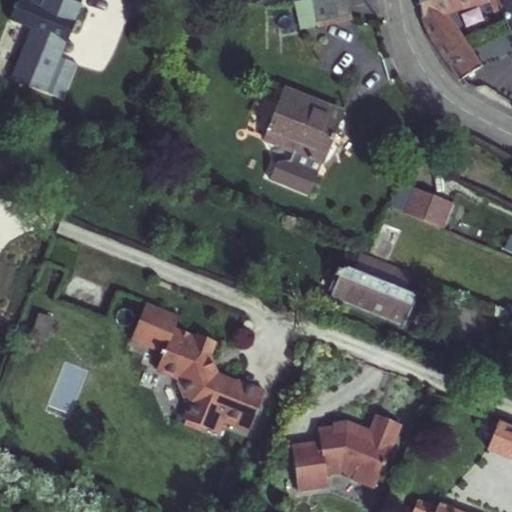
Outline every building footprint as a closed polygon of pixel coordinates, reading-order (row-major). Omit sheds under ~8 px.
[(0,70),(0,71),(51,94),(66,59),(50,52),(73,0),(31,0),(31,2),(26,0),(5,0),(0,12),(0,13),(21,24),(0,70)] [(311,0),(316,28),(351,22),(347,0),(311,0)] [(454,62),(465,77),(469,74),(486,64),(453,11),(484,0),(501,0),(511,25),(511,0),(423,0),(425,9),(426,15),(432,25),(443,45),(454,62)] [(328,111),(271,85),(248,135),(277,148),(273,157),(260,159),(253,176),(291,193),(328,111)] [(433,200),(413,191),(405,214),(425,222),(433,200)] [(453,208),(433,200),(425,222),(445,230),(453,208)] [(335,301),(408,330),(410,325),(414,316),(420,300),(342,269),(338,279),(341,280),(334,296),(337,298),(335,301)] [(147,305),(134,337),(152,344),(150,349),(163,354),(161,359),(163,359),(158,371),(180,380),(179,382),(187,407),(192,408),(184,427),(206,436),(207,432),(218,436),(225,418),(237,423),(234,429),(250,436),(266,395),(238,384),(238,386),(220,379),(226,364),(212,357),(199,336),(198,339),(176,330),(181,318),(147,305)] [(419,320),(415,327),(421,330),(424,332),(428,331),(431,331),(435,328),(436,324),(437,320),(435,316),(432,314),(428,313),(422,315),(419,320)] [(51,338),(58,320),(44,314),(37,333),(51,338)] [(410,325),(415,327),(419,320),(414,316),(410,325)] [(152,344),(134,337),(133,342),(150,349),(152,344)] [(322,445),(294,449),(300,493),(330,489),(328,477),(342,475),(343,472),(357,477),(355,481),(377,490),(403,427),(379,417),(371,437),(361,433),(362,429),(349,424),(334,427),(335,430),(320,432),(322,445)] [(493,450),(511,458),(511,428),(504,425),(493,450)] [(453,511),(440,506),(438,510),(420,501),(414,511),(453,511)]
